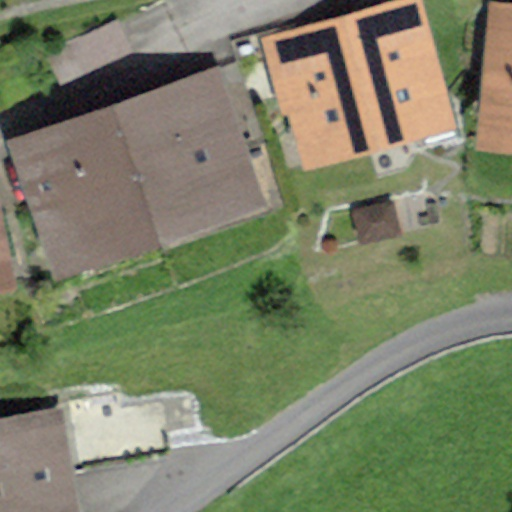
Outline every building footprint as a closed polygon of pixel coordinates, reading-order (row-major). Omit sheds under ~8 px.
[(460,114),(425,0),(383,0),(260,37),(282,109),(290,107),(306,160),(460,114)] [(511,139),(511,0),(489,0),(477,136),(511,139)] [(135,49),(119,16),(49,50),(65,82),(135,49)] [(217,57),(111,96),(161,230),(267,191),(217,57)] [(111,96),(6,135),(55,269),(161,230),(111,96)] [(0,278),(18,275),(0,190),(0,278)] [(0,511),(85,511),(63,398),(0,410),(0,511)]
